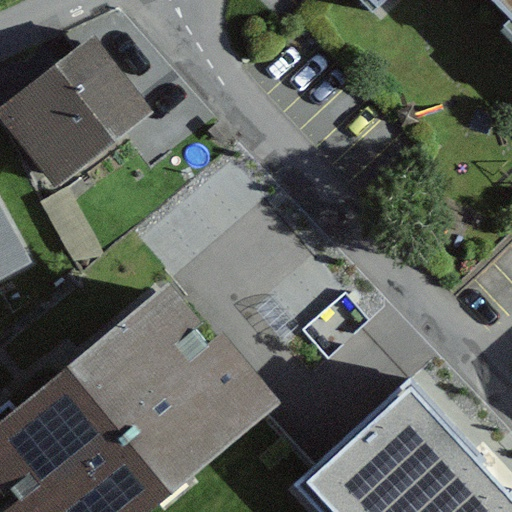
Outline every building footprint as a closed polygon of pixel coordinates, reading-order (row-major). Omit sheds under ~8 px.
[(378,8),(386,0),(357,0),(370,13),(377,7),(378,8)] [(511,0),(490,0),(509,19),(501,27),(511,38),(511,0)] [(92,35),(66,55),(53,39),(0,66),(0,119),(54,188),(152,110),(92,35)] [(106,249),(68,185),(40,201),(77,266),(106,249)] [(219,221),(163,268),(186,295),(242,248),(219,221)] [(0,228),(0,266),(16,258),(0,228)] [(9,491),(18,502),(5,511),(146,511),(282,401),(225,332),(207,347),(194,331),(202,325),(167,283),(0,420),(0,493),(2,496),(9,491)] [(511,511),(511,495),(409,386),(310,478),(342,511),(511,511)]
